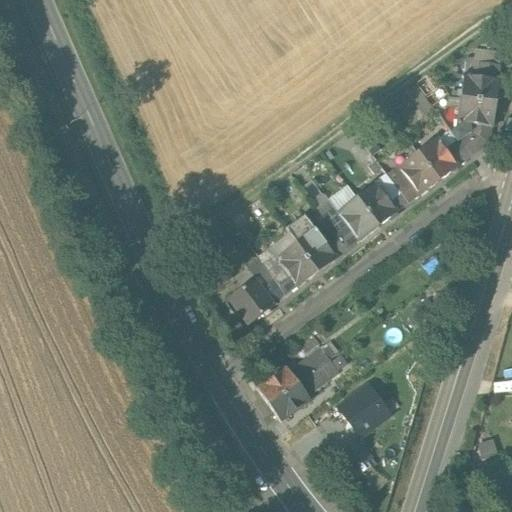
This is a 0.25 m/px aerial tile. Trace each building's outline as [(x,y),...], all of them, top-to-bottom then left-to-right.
[(499,66),(479,64),(477,78),(497,81),(499,66)] [(477,78),(463,76),(460,100),(495,105),(499,81),(477,78)] [(424,113),(432,108),(417,87),(409,92),(424,113)] [(495,105),(460,100),(457,124),(470,126),(490,129),(492,129),(495,105)] [(490,129),(470,126),(469,132),(456,142),(468,159),(488,144),(490,129)] [(445,151),(436,140),(417,154),(439,183),(458,169),(457,167),(445,151)] [(456,142),(445,151),(457,167),(468,159),(456,142)] [(439,183),(417,154),(398,169),(406,180),(418,195),(420,197),(439,183)] [(406,180),(395,188),(407,204),(418,195),(406,180)] [(383,197),(375,186),(356,200),(378,229),(397,215),(383,197)] [(395,188),(383,197),(395,213),(407,204),(395,188)] [(378,229),(356,200),(337,214),(345,226),(357,241),(358,243),(378,229)] [(333,234),(315,209),(303,218),(322,243),(333,234)] [(333,234),(322,243),(303,218),(284,232),(295,246),(316,275),(335,261),(334,259),(345,250),(333,234)] [(345,226),(333,234),(345,250),(357,241),(345,226)] [(295,246),(275,260),(284,271),(295,287),(297,289),(316,275),(295,246)] [(284,271),(272,281),(283,296),(295,287),(284,271)] [(246,324),(283,296),(272,281),(262,288),(254,278),(227,299),(246,324)] [(320,352),(304,363),(313,375),(324,367),(318,359),(323,356),(320,352)] [(286,370),(257,391),(268,407),(313,375),(304,363),(296,369),(294,375),(291,377),(286,370)] [(324,367),(313,375),(322,387),(337,376),(334,371),(329,375),(324,367)] [(313,375),(268,407),(281,424),(309,403),(304,396),(307,393),(314,393),(322,387),(313,375)] [(389,417),(368,389),(337,411),(359,440),(389,417)] [(491,442),(475,447),(480,463),(495,458),(491,442)]
